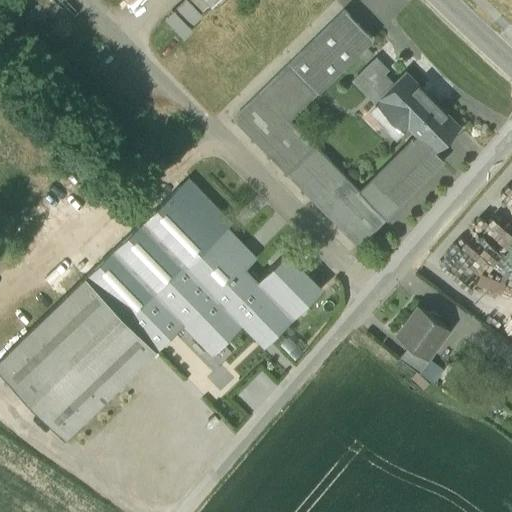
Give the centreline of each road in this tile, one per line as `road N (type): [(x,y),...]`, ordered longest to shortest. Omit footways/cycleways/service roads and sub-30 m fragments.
road 1 (unclassified): [(372,300),(169,84)]
road 2 (unclassified): [(180,511),(372,300)]
road 3 (residential): [(372,300),(511,132)]
